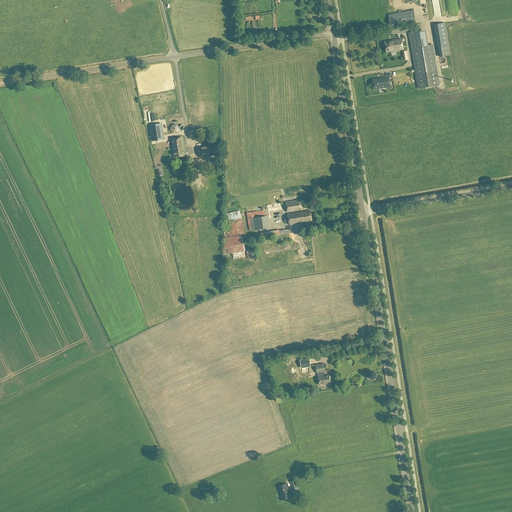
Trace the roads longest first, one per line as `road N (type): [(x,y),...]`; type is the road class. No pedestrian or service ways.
road 1 (unclassified): [(333,33),(0,84)]
road 2 (tertiary): [(411,511),(362,211)]
road 3 (tertiary): [(362,211),(333,33)]
road 4 (unclassified): [(362,211),(511,187)]
